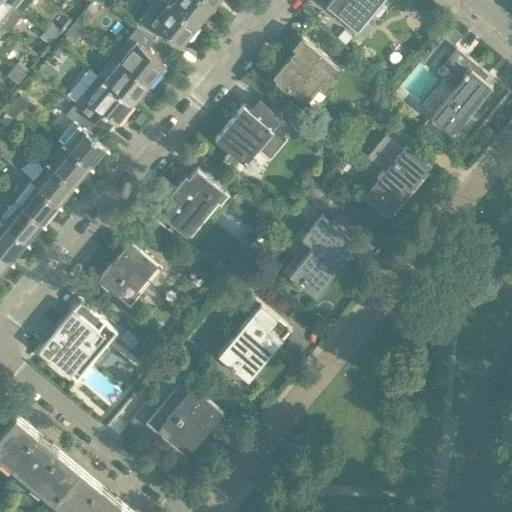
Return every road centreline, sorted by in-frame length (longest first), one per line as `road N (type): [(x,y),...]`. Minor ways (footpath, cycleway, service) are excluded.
road 1 (residential): [(203,511),(511,144)]
road 2 (residential): [(0,343),(283,0)]
road 3 (residential): [(188,511),(0,353)]
